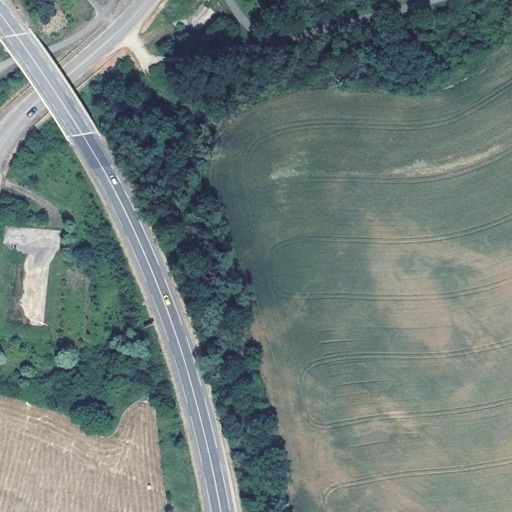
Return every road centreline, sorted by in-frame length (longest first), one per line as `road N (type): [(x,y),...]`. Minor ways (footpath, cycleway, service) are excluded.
road 1 (primary): [(0,14),(86,140),(131,226),(168,316),(219,511)]
road 2 (tertiary): [(146,0),(0,142)]
road 3 (track): [(251,35),(194,56),(145,60),(91,0)]
